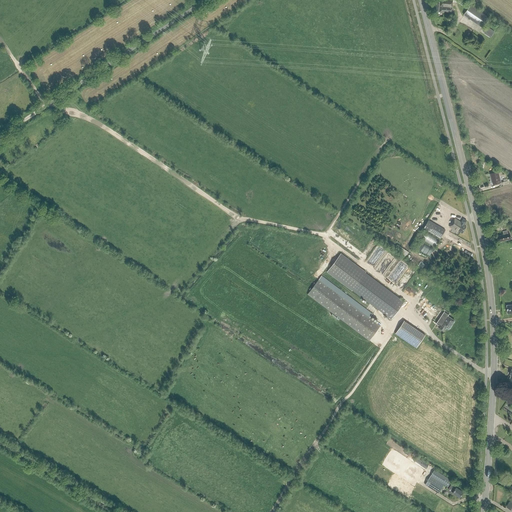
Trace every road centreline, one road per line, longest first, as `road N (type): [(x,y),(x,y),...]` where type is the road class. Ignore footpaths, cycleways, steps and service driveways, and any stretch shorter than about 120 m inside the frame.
road 1 (primary): [(483,511),(491,299),(435,55)]
road 2 (track): [(53,100),(235,216),(324,235),(413,301)]
road 3 (unclassified): [(0,136),(205,0)]
road 4 (track): [(0,442),(113,511)]
